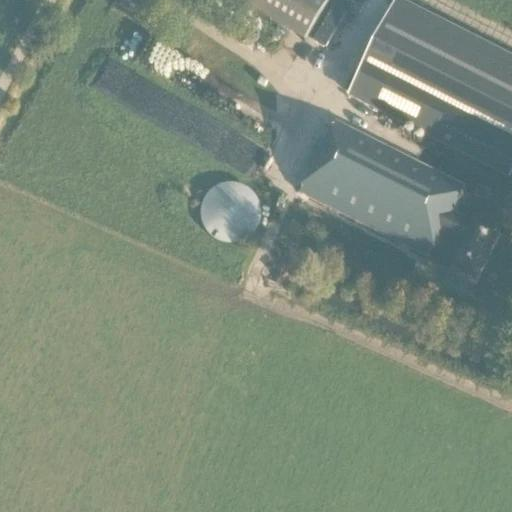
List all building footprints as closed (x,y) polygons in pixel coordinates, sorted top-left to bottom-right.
[(132,15),(138,6),(128,0),(124,0),(120,7),(132,15)] [(328,0),(232,0),(306,43),(330,1),(328,0)] [(350,96),(511,175),(511,63),(394,5),(350,96)] [(452,216),(466,189),(335,124),(300,195),(429,259),(426,265),(449,277),(451,271),(477,284),(501,236),(475,223),(473,226),(452,216)] [(222,246),(231,247),(240,246),(249,242),(256,235),(260,226),(261,217),(260,207),(256,199),(249,192),(240,188),(231,186),(222,188),(213,192),(206,199),(202,207),(201,217),(202,226),(206,235),(213,242),(222,246)] [(492,194),(479,188),(474,197),(487,203),(492,194)] [(313,255),(342,271),(346,263),(332,256),(335,249),(332,247),(334,242),(322,236),(318,244),(310,239),(298,261),(307,266),(313,255)] [(467,320),(473,309),(462,304),(456,315),(467,320)]
